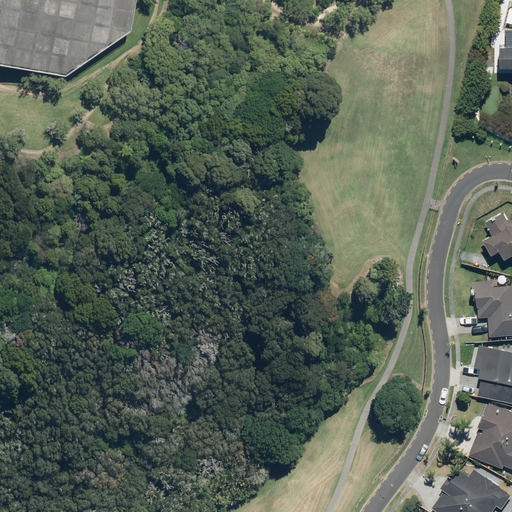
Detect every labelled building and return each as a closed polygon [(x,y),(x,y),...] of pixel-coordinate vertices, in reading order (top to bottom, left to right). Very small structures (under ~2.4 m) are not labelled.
[(0,0),(0,60),(65,74),(128,29),(134,0),(0,0)] [(511,217),(509,217),(505,209),(485,220),(492,233),(487,236),(495,251),(503,246),(507,255),(511,252),(511,217)] [(490,315),(491,334),(511,332),(511,282),(495,284),(495,277),(475,279),(478,316),(490,315)] [(483,374),(479,394),(511,400),(511,350),(481,344),(477,363),(483,364),(482,373),(483,374)] [(481,427),(471,452),(504,467),(506,462),(511,464),(511,409),(489,400),(478,426),(481,427)] [(445,489),(433,506),(441,511),(492,511),(498,503),(504,507),(511,495),(511,492),(476,467),(471,474),(458,464),(442,486),(445,489)]
